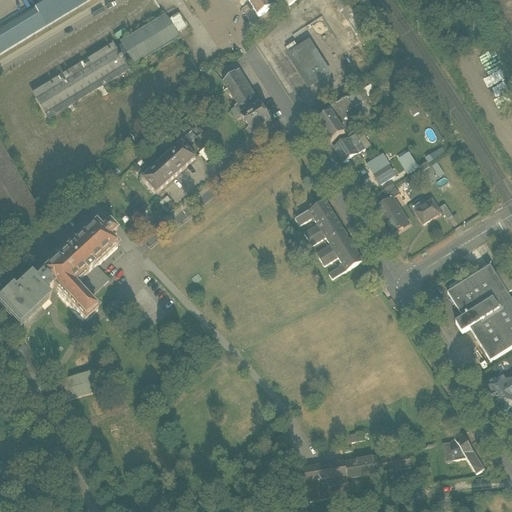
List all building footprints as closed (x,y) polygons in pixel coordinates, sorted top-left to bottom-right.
[(51,0),(0,31),(0,55),(92,0),(51,0)] [(256,0),(250,4),(258,18),(277,6),(276,5),(282,1),(284,4),(288,0),(256,0)] [(334,0),(364,47),(375,41),(348,0),(334,0)] [(492,0),(511,35),(511,9),(507,0),(492,0)] [(165,17),(120,45),(121,47),(115,50),(112,46),(31,95),(48,121),(128,72),(126,69),(132,65),(133,66),(177,39),(178,39),(175,35),(186,28),(177,15),(167,21),(165,17)] [(287,57),(307,86),(316,80),(317,83),(322,80),(320,77),(329,71),(310,42),(287,57)] [(241,72),(235,76),(242,86),(251,101),(254,99),(260,107),(263,106),(241,72)] [(224,83),(230,94),(242,86),(235,76),(234,74),(224,83)] [(187,78),(179,85),(183,89),(191,83),(187,78)] [(239,108),(236,109),(243,119),(250,131),(247,134),(249,137),(270,124),(268,120),(267,119),(271,117),(266,109),(262,111),(260,107),(254,99),(251,101),(242,86),(230,94),(239,108)] [(371,87),(363,92),(347,101),(352,109),(368,100),(376,95),(371,87)] [(331,103),(334,107),(340,102),(338,99),(331,103)] [(317,124),(330,145),(344,136),(338,126),(344,123),(340,117),(352,109),(347,101),(328,113),(329,116),(317,124)] [(238,122),(243,119),(236,109),(232,112),(238,122)] [(348,142),(357,157),(358,156),(365,152),(355,137),(348,142)] [(334,150),(344,165),(350,162),(357,157),(348,142),(334,150)] [(0,145),(0,229),(4,237),(39,217),(6,156),(0,145)] [(182,145),(165,160),(178,175),(195,160),(182,145)] [(357,157),(350,162),(354,168),(362,163),(358,156),(357,157)] [(408,157),(398,162),(407,176),(416,170),(408,157)] [(367,166),(373,176),(387,167),(381,158),(367,166)] [(157,195),(178,175),(165,160),(143,179),(157,195)] [(394,178),(387,167),(373,176),(380,187),(394,178)] [(380,200),(384,206),(392,201),(399,197),(396,191),(380,200)] [(167,198),(160,204),(169,214),(176,208),(167,198)] [(386,226),(392,237),(403,230),(402,228),(407,225),(392,201),(384,206),(376,211),(382,221),(383,220),(386,224),(386,226)] [(313,221),(315,224),(331,213),(325,204),(309,214),(313,221)] [(415,214),(423,229),(432,223),(430,220),(439,216),(432,204),(415,214)] [(440,210),(448,222),(453,219),(445,207),(440,210)] [(338,224),(331,213),(315,224),(318,229),(321,234),(338,224)] [(296,222),(300,229),(313,221),(309,214),(296,222)] [(97,310),(87,299),(74,285),(93,268),(95,265),(117,246),(111,240),(117,235),(107,225),(101,231),(94,223),(70,245),(69,243),(62,250),(63,251),(41,272),(43,274),(35,282),(31,278),(13,294),(12,293),(0,303),(0,307),(18,327),(49,299),(46,297),(54,289),(84,322),(97,310)] [(344,234),(338,224),(321,234),(325,241),(328,244),(344,234)] [(305,238),(308,242),(321,234),(318,229),(305,238)] [(325,241),(321,234),(308,242),(312,249),(325,241)] [(350,244),(344,234),(328,244),(331,249),(334,254),(350,244)] [(357,254),(350,244),(334,254),(338,260),(341,265),(357,254)] [(318,257),(321,262),(334,254),(331,249),(318,257)] [(338,260),(334,254),(321,262),(325,268),(338,260)] [(363,265),(357,254),(341,265),(343,269),(347,275),(363,265)] [(30,265),(33,268),(42,260),(39,257),(30,265)] [(98,274),(93,268),(74,285),(87,299),(109,280),(101,272),(98,274)] [(330,277),(333,283),(347,275),(343,269),(330,277)] [(457,318),(461,324),(467,321),(493,304),(500,315),(474,331),(470,333),(490,364),(511,350),(511,304),(507,296),(496,278),(490,269),(447,296),(459,316),(457,318)] [(511,291),(502,275),(496,278),(507,296),(511,292),(511,291)] [(493,304),(467,321),(474,331),(500,315),(493,304)] [(470,333),(474,331),(467,321),(461,324),(455,328),(462,338),(470,333)] [(52,392),(49,387),(26,348),(17,354),(39,393),(42,398),(52,392)] [(495,370),(499,376),(505,372),(501,367),(495,370)] [(55,383),(62,404),(102,392),(95,371),(55,383)] [(494,405),(511,393),(511,386),(511,387),(511,389),(509,391),(503,382),(486,392),(494,405)] [(511,393),(494,405),(502,417),(511,411),(511,393)] [(350,439),(352,446),(354,445),(364,442),(363,436),(355,438),(350,439)] [(463,438),(455,443),(466,462),(477,478),(485,473),(463,438)] [(453,464),(466,462),(455,443),(450,446),(450,447),(445,449),(446,457),(452,455),(453,464)] [(378,460),(345,466),(349,485),(352,484),(352,482),(361,481),(381,477),(381,476),(413,469),(411,457),(379,463),(378,460)] [(305,472),(307,481),(309,494),(311,504),(351,497),(349,485),(345,466),(345,464),(305,472)] [(302,495),(309,494),(307,481),(300,483),(302,495)] [(349,485),(351,497),(364,494),(361,481),(352,482),(352,484),(349,485)]
